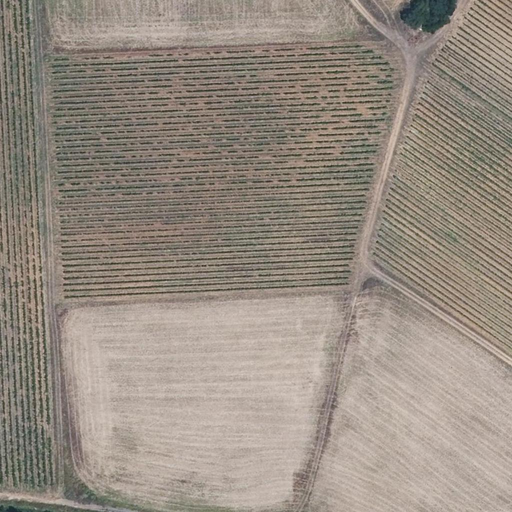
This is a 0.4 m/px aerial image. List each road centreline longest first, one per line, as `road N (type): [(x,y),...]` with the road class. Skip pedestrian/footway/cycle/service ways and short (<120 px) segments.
road 1 (track): [(302,511),(404,64),(444,0)]
road 2 (track): [(64,505),(37,0)]
